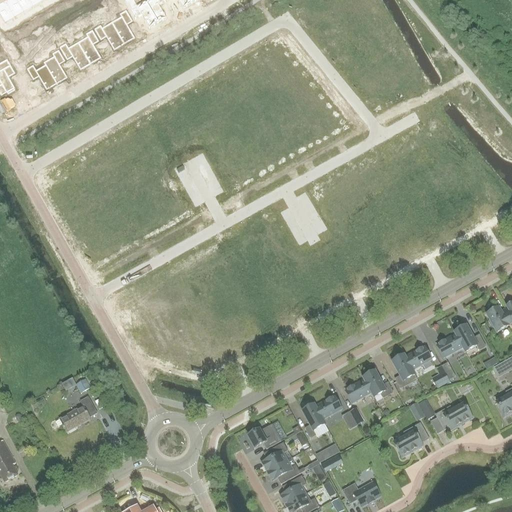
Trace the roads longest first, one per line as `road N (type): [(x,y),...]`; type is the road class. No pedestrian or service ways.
road 1 (residential): [(23,174),(286,18),(383,136)]
road 2 (secondary): [(193,433),(511,253)]
road 3 (residential): [(92,297),(383,136)]
road 4 (residential): [(229,0),(1,135)]
road 5 (residential): [(389,511),(443,453),(511,442)]
road 6 (unclassified): [(161,421),(92,297)]
road 7 (unclassified): [(92,297),(23,174)]
